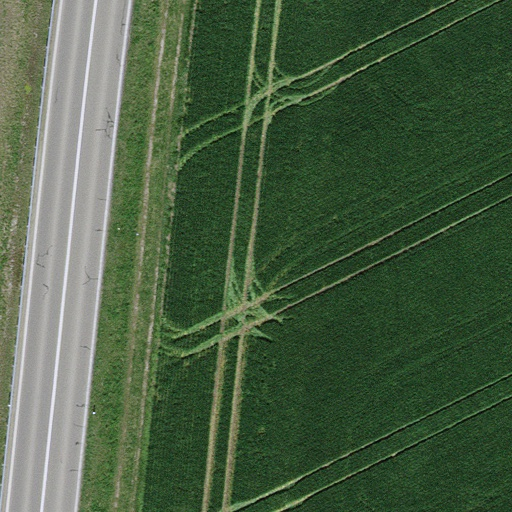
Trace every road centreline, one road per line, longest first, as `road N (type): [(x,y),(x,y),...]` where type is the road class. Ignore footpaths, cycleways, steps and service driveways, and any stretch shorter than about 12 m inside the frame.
road 1 (track): [(176,0),(121,511)]
road 2 (trunk): [(96,0),(41,511)]
